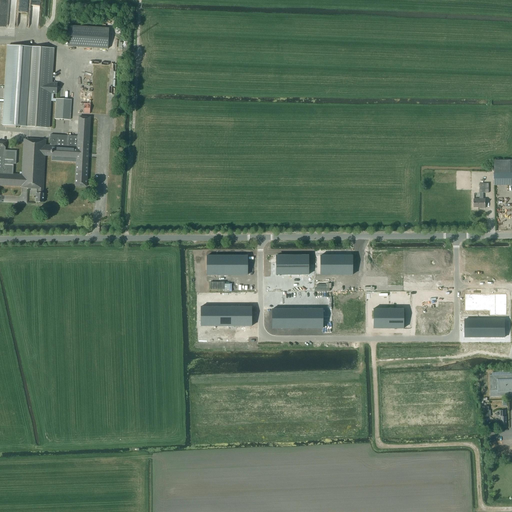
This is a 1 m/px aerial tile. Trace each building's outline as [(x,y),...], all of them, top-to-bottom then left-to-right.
[(107,49),(109,29),(68,27),(67,48),(107,49)] [(56,94),(57,90),(59,90),(59,87),(57,87),(57,83),(52,83),(54,48),(8,45),(3,125),(49,128),(51,94),(56,94)] [(71,100),(56,99),(55,119),(70,120),(71,100)] [(76,163),(75,184),(75,186),(86,187),(86,184),(90,118),(79,117),(78,136),(51,135),(50,146),(46,145),(44,156),(51,157),(51,161),(76,163)] [(0,185),(21,187),(21,188),(27,188),(26,189),(38,189),(38,194),(35,193),(35,203),(42,203),(43,194),(42,193),(42,184),(44,156),(46,145),(46,140),(30,139),(30,140),(24,140),(22,175),(12,174),(13,164),(15,164),(16,151),(5,150),(6,142),(0,141),(0,185)] [(511,160),(494,160),(494,184),(495,186),(511,185),(511,160)] [(489,193),(489,184),(489,183),(480,183),(480,184),(480,199),(474,199),(474,207),(481,207),(481,208),(485,208),(485,199),(483,199),(483,193),(489,193)] [(308,255),(276,255),(276,275),(308,275),(308,255)] [(320,255),(320,275),(352,275),(352,255),(320,255)] [(439,255),(407,255),(407,276),(439,276),(439,255)] [(207,256),(207,271),(212,271),(212,276),(247,276),(247,256),(207,256)] [(465,294),(465,310),(490,310),(490,315),(495,315),(495,294),(465,294)] [(495,294),(495,315),(506,315),(506,294),(495,294)] [(201,321),(201,326),(231,326),(241,326),(251,326),(251,307),(201,306),(201,311),(201,321)] [(272,309),(272,328),(323,328),(322,308),(272,309)] [(339,309),(339,329),(359,329),(359,309),(339,309)] [(373,309),(373,329),(388,329),(388,309),(373,309)] [(388,309),(388,329),(403,329),(403,309),(388,309)] [(418,309),(418,329),(433,329),(433,309),(418,309)] [(433,309),(433,329),(448,329),(448,309),(433,309)] [(465,319),(465,337),(505,337),(505,319),(465,319)] [(492,374),(490,374),(490,396),(511,395),(511,373),(511,374),(510,372),(503,372),(503,370),(498,370),(498,372),(492,372),(492,374)]
